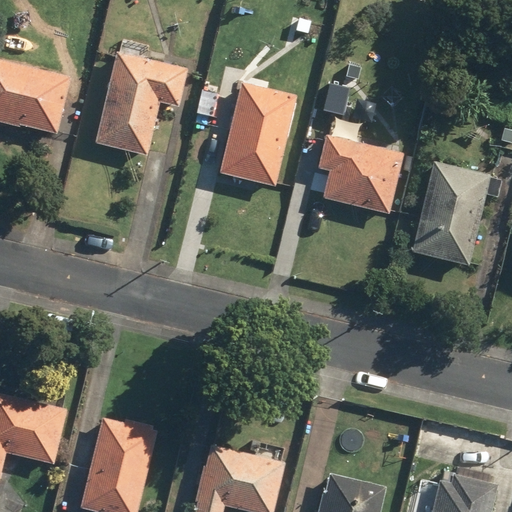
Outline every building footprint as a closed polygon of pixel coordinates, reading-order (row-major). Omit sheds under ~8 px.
[(95,143),(144,154),(155,106),(183,112),(193,68),(115,51),(95,143)] [(0,123),(55,137),(69,78),(0,60),(0,123)] [(219,172),(273,186),(296,99),(242,85),(219,172)] [(311,194),(389,209),(402,145),(323,130),(311,194)] [(409,246),(472,261),(493,170),(430,155),(409,246)] [(67,409),(0,392),(0,458),(2,450),(53,462),(67,409)] [(78,505),(104,511),(137,511),(158,433),(102,417),(78,505)] [(212,443),(192,511),(223,511),(225,506),(248,511),(271,511),(285,462),(212,443)] [(320,511),(377,511),(383,488),(330,475),(320,511)] [(441,480),(432,511),(490,511),(498,485),(456,475),(454,484),(441,480)]
